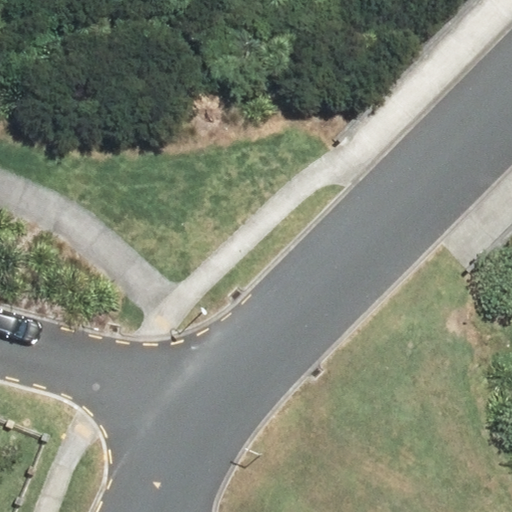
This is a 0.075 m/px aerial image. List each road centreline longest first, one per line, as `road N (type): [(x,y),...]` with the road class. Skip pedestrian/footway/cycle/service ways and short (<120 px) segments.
road 1 (residential): [(511,96),(212,401)]
road 2 (residential): [(212,401),(0,330)]
road 3 (residential): [(212,401),(154,511)]
